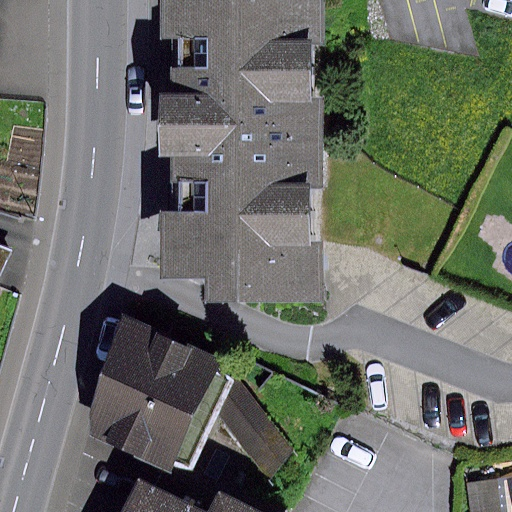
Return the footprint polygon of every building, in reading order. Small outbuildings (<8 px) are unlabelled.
[(156,0),(156,90),(147,90),(147,155),(155,157),(155,280),(195,280),(195,308),(316,308),(315,0),(156,0)] [(0,271),(11,252),(0,247),(0,271)] [(221,360),(124,316),(101,377),(93,436),(174,473),(178,464),(189,468),(231,380),(216,373),(221,360)] [(239,381),(222,418),(270,481),(294,451),(239,381)] [(228,511),(151,470),(125,511),(288,511),(241,487),(228,511)] [(503,511),(500,481),(468,484),(470,511),(503,511)]
